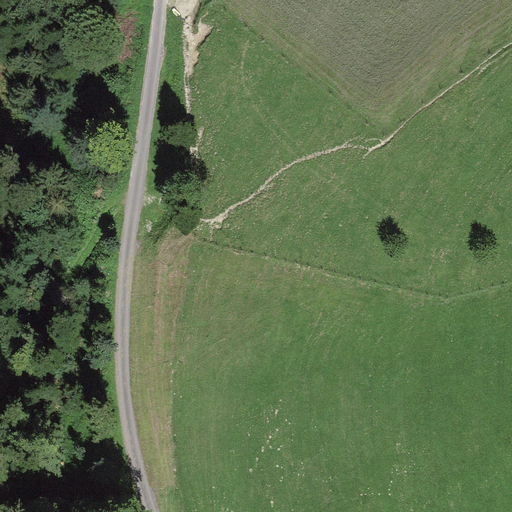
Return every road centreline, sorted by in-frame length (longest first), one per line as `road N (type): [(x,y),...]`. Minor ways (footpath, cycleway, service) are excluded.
road 1 (track): [(151,511),(129,422),(123,308),(160,0)]
road 2 (track): [(0,378),(108,206),(137,182)]
